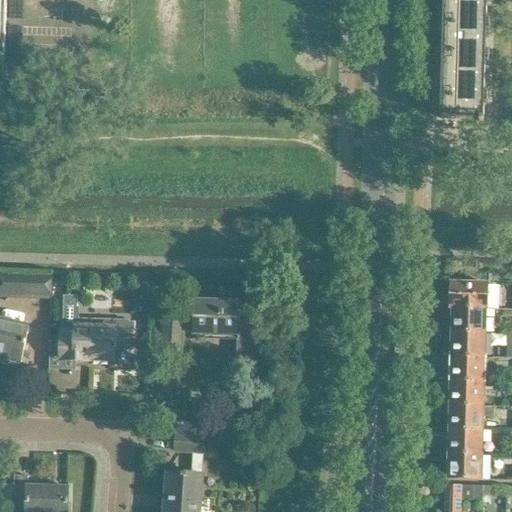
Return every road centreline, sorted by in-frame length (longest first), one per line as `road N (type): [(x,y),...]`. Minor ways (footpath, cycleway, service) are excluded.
road 1 (tertiary): [(368,511),(388,0)]
road 2 (residential): [(118,511),(112,447),(90,433),(0,430)]
